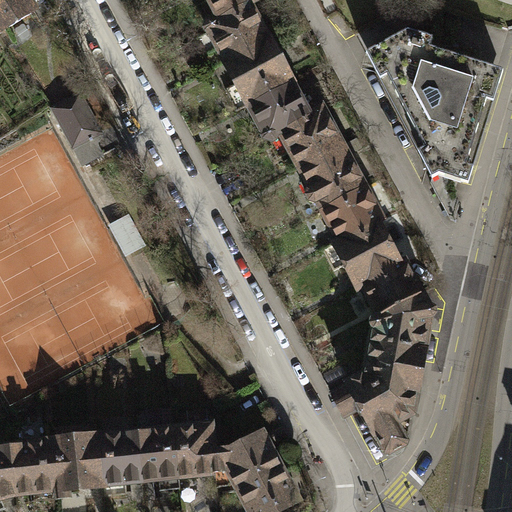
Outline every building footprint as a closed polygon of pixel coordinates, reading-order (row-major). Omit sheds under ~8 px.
[(27,0),(0,0),(0,31),(1,33),(34,11),(27,0)] [(206,0),(196,6),(207,25),(247,3),(252,0),(206,0)] [(247,3),(207,25),(210,31),(194,39),(202,55),(218,47),(225,60),(266,38),(247,3)] [(408,33),(373,51),(439,175),(469,185),(474,168),(467,166),(493,83),(500,85),(504,72),(415,44),(418,35),(408,33)] [(266,38),(225,60),(237,83),(225,89),(236,111),(248,104),(290,82),(266,38)] [(290,82),(248,104),(267,139),(309,116),(290,82)] [(80,93),(52,108),(83,166),(111,151),(80,93)] [(309,116),(267,139),(278,158),(291,151),(300,166),(341,145),(322,109),(309,116)] [(341,145),(300,166),(311,188),(306,191),(312,203),(318,200),(323,209),(364,188),(341,145)] [(364,188),(323,209),(339,241),(375,221),(380,219),(364,188)] [(127,216),(113,223),(128,251),(142,244),(127,216)] [(375,221),(339,241),(322,250),(333,270),(346,264),(358,287),(362,285),(399,265),(375,221)] [(399,265),(362,285),(379,316),(421,294),(404,262),(399,265)] [(421,294),(379,316),(372,319),(371,325),(374,329),(369,361),(420,370),(428,320),(433,319),(436,314),(436,309),(432,305),(426,306),(421,294)] [(420,370),(369,361),(366,375),(331,393),(341,411),(348,406),(352,412),(361,407),(387,455),(407,445),(420,370)] [(174,430),(178,476),(214,473),(212,450),(210,426),(174,430)] [(139,433),(143,480),(158,479),(159,490),(179,488),(178,476),(174,430),(139,433)] [(212,450),(214,473),(229,472),(238,490),(280,468),(259,432),(229,449),(212,450)] [(98,437),(103,484),(104,496),(127,494),(126,482),(143,480),(139,433),(98,437)] [(50,442),(55,499),(71,498),(70,487),(103,484),(98,437),(50,442)] [(10,446),(15,494),(33,492),(34,501),(55,499),(50,442),(10,446)] [(0,510),(5,508),(0,496),(4,495),(15,494),(10,446),(0,447),(0,510)] [(280,468),(238,490),(251,511),(278,511),(298,502),(280,468)]
